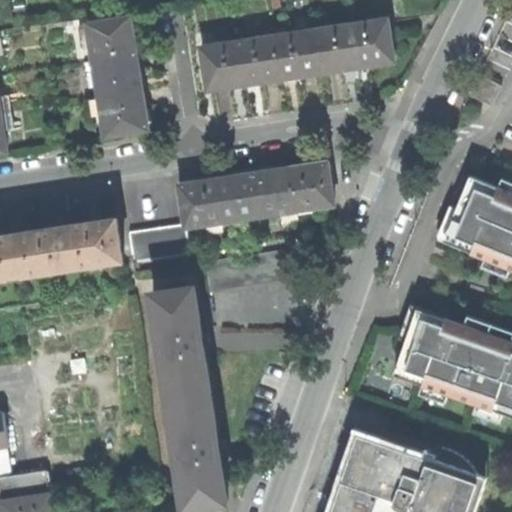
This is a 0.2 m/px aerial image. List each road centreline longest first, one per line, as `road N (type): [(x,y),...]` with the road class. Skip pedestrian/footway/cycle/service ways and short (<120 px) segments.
road 1 (residential): [(273,511),(418,110)]
road 2 (residential): [(418,110),(193,152)]
road 3 (residential): [(193,152),(0,183)]
road 4 (residential): [(172,15),(193,152)]
road 5 (residential): [(418,110),(477,0)]
